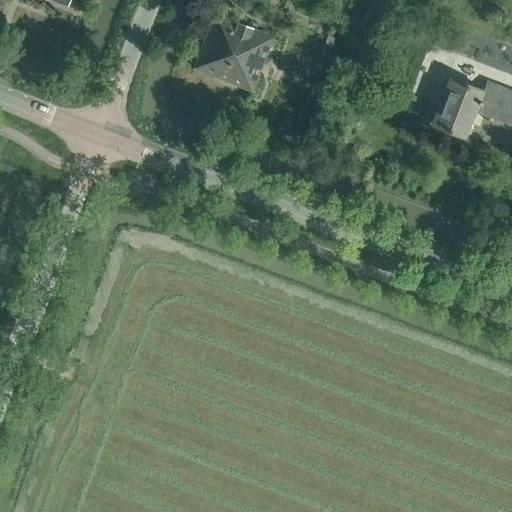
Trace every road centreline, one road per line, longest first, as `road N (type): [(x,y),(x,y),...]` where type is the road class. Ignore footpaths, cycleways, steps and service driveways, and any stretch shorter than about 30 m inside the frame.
road 1 (tertiary): [(511,294),(98,135)]
road 2 (unclassified): [(0,393),(82,173)]
road 3 (unclassified): [(98,135),(149,0)]
